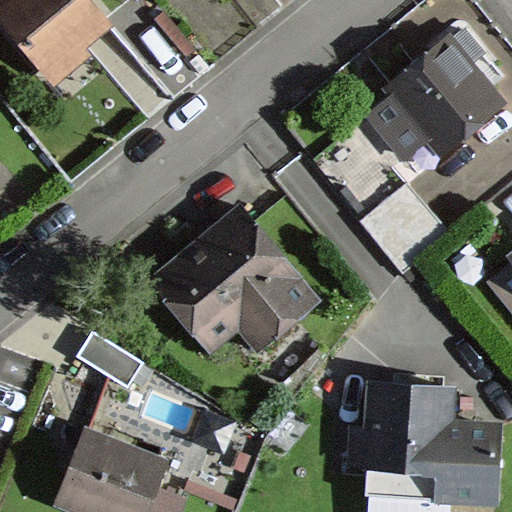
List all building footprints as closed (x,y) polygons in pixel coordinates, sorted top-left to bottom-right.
[(8,0),(0,7),(0,12),(44,66),(75,41),(104,17),(90,0),(8,0)] [(447,36),(387,85),(441,150),(501,101),(475,69),(447,36)] [(409,182),(362,220),(403,270),(450,232),(409,182)] [(195,243),(152,278),(209,346),(264,300),(285,325),(318,297),(241,205),(195,243)] [(92,328),(78,352),(129,382),(143,358),(92,328)] [(365,462),(367,462),(438,467),(440,467),(443,421),(446,383),(414,381),(370,378),(365,462)] [(438,467),(437,488),(436,491),(489,495),(494,425),(443,421),(440,467),(438,467)] [(165,459),(86,429),(71,469),(59,501),(87,511),(145,511),(157,482),(165,459)] [(438,467),(367,462),(366,483),(437,488),(438,467)] [(175,511),(183,492),(157,482),(145,511),(175,511)]
